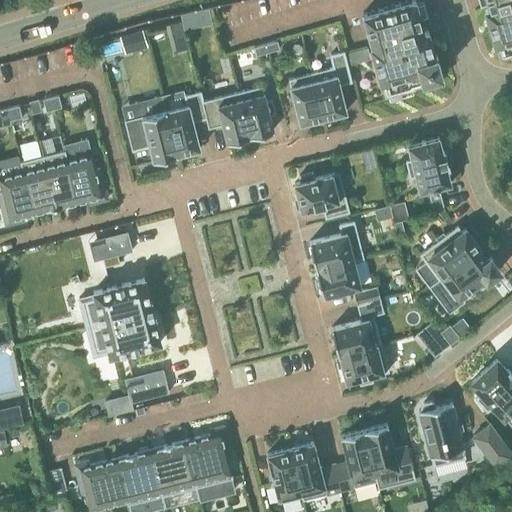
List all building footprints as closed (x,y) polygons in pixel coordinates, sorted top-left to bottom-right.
[(383,81),(385,89),(413,82),(413,80),(421,78),(422,79),(442,74),(437,53),(435,53),(428,28),(424,30),(415,0),(406,0),(363,12),(369,32),(367,33),(380,81),(383,81)] [(511,0),(487,0),(489,5),(484,7),(495,44),(497,43),(500,52),(511,48),(511,0)] [(181,21),(170,24),(177,51),(188,48),(181,21)] [(142,31),(122,37),(127,52),(147,45),(142,31)] [(278,41),(266,44),(268,51),(280,48),(278,41)] [(266,44),(254,47),(257,55),(268,52),(266,44)] [(334,67),(313,72),(326,116),(346,111),(339,84),(351,81),(344,51),(330,54),(334,67)] [(313,72),(289,78),(300,123),(326,116),(313,72)] [(262,85),(239,91),(250,136),(274,129),(270,113),(275,113),(272,99),(266,100),(262,85)] [(165,110),(177,154),(200,148),(193,121),(206,117),(208,128),(210,127),(201,91),(185,95),(187,104),(165,110)] [(239,91),(203,100),(210,127),(223,124),(227,141),(250,136),(239,91)] [(59,95),(51,97),(54,108),(62,106),(59,95)] [(51,97),(43,99),(46,110),(54,108),(51,97)] [(19,105),(8,108),(11,120),(22,116),(19,105)] [(0,126),(11,123),(11,120),(8,108),(0,109),(0,126)] [(165,110),(126,120),(134,151),(149,146),(153,160),(177,154),(165,110)] [(408,144),(412,159),(406,161),(410,177),(416,175),(420,190),(433,187),(433,189),(438,188),(438,186),(451,183),(447,168),(448,167),(445,151),(442,151),(439,136),(408,144)] [(65,150),(43,155),(56,207),(78,201),(68,159),(65,150)] [(92,153),(68,159),(78,201),(88,199),(89,203),(108,198),(100,167),(96,169),(92,153)] [(20,161),(23,170),(34,212),(56,207),(43,155),(20,161)] [(0,192),(0,199),(6,224),(25,219),(24,215),(34,212),(23,170),(0,176),(0,182),(3,192),(0,192)] [(294,183),(301,212),(323,206),(326,217),(348,211),(339,172),(314,178),(313,172),(299,175),(300,182),(294,183)] [(439,193),(431,195),(435,211),(443,209),(439,193)] [(389,204),(374,208),(377,220),(391,216),(389,204)] [(354,220),(340,224),(342,233),(309,241),(316,269),(354,259),(363,257),(354,220)] [(402,220),(394,222),(397,233),(405,231),(402,220)] [(462,231),(458,226),(420,254),(439,279),(480,248),(465,229),(462,231)] [(126,228),(87,237),(93,257),(131,247),(126,228)] [(480,248),(439,279),(455,299),(485,277),(487,280),(500,269),(490,256),(487,258),(480,248)] [(354,259),(316,269),(323,295),(360,286),(354,259)] [(92,291),(74,296),(83,328),(154,310),(144,273),(91,286),(92,291)] [(355,293),(358,304),(381,298),(377,286),(355,293)] [(362,319),(331,327),(338,354),(380,343),(373,314),(384,311),(381,298),(358,304),(362,319)] [(154,310),(83,328),(92,354),(106,349),(108,355),(163,340),(154,310)] [(432,320),(426,325),(433,334),(439,329),(432,320)] [(450,324),(440,331),(450,344),(460,336),(450,324)] [(371,375),(389,370),(382,343),(380,343),(338,354),(338,355),(340,355),(346,381),(359,378),(361,384),(373,381),(371,375)] [(496,358),(471,381),(482,393),(476,399),(487,410),(493,405),(504,417),(511,409),(511,372),(508,368),(507,370),(496,358)] [(162,365),(124,374),(130,398),(168,389),(162,365)] [(422,410),(419,411),(431,457),(433,456),(434,464),(464,456),(462,448),(464,449),(452,402),(435,406),(435,403),(431,401),(423,402),(422,406),(422,410)] [(387,423),(364,428),(379,488),(415,478),(407,445),(394,449),(387,423)] [(511,459),(511,453),(490,423),(473,435),(494,464),(511,459)] [(211,433),(188,439),(200,486),(233,477),(228,456),(232,455),(224,425),(210,429),(211,433)] [(364,428),(341,434),(347,461),(334,464),(341,490),(376,481),(378,488),(379,488),(364,428)] [(188,439),(150,448),(162,495),(200,486),(188,439)] [(314,441),(290,447),(304,499),(341,490),(334,464),(320,467),(314,441)] [(290,447),(267,453),(280,502),(302,497),(303,500),(304,499),(290,447)] [(150,448),(113,458),(124,500),(126,499),(127,504),(162,495),(150,448)] [(89,459),(75,463),(82,493),(86,492),(90,509),(124,500),(113,458),(90,464),(89,459)] [(61,467),(46,471),(53,498),(69,494),(61,468),(61,467)] [(0,505),(16,502),(14,493),(0,496),(0,505)]
